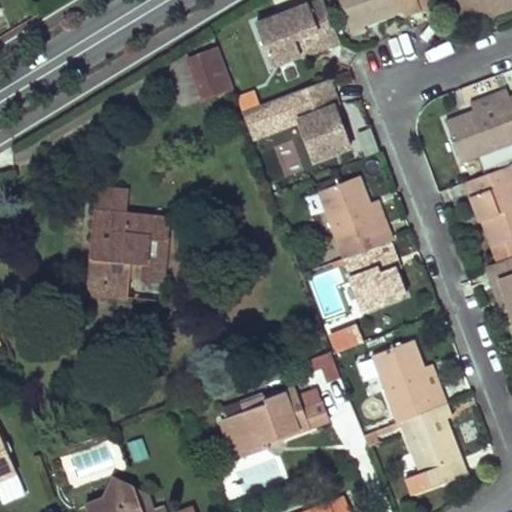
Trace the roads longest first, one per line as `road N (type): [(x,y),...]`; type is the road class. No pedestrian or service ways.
road 1 (residential): [(511,431),(467,327),(396,110),(403,84),(511,46)]
road 2 (tertiary): [(168,0),(0,105)]
